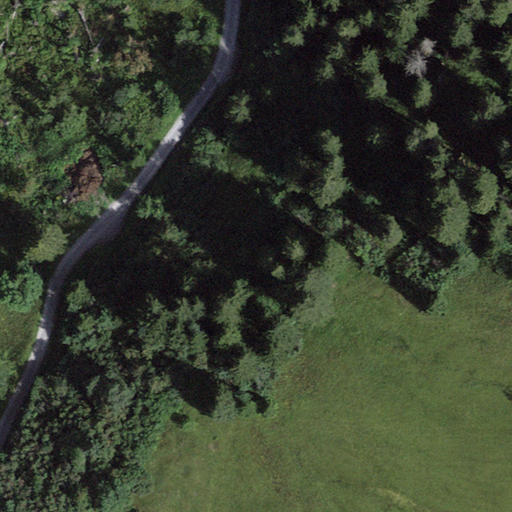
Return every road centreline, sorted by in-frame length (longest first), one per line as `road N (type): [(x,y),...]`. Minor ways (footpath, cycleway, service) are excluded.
road 1 (track): [(234,0),(228,60),(101,228)]
road 2 (track): [(101,228),(61,274),(35,371),(0,443)]
